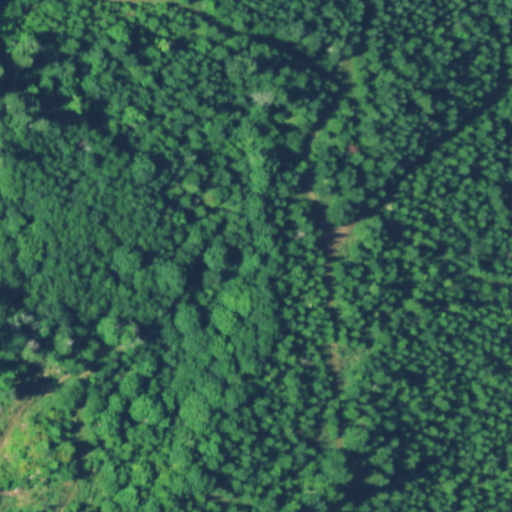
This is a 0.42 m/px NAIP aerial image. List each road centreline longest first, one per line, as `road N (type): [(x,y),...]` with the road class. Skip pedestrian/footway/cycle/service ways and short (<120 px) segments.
road 1 (track): [(0,464),(14,452),(40,395),(69,372),(80,376),(66,511),(338,445),(329,272),(345,225),(511,78)]
road 2 (track): [(329,272),(309,180),(309,138),(355,50)]
